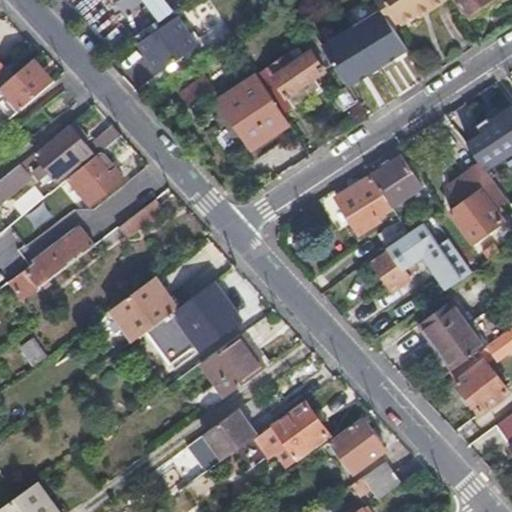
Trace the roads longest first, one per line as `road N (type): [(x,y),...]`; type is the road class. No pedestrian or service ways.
road 1 (residential): [(236,230),(492,510)]
road 2 (residential): [(511,46),(236,230)]
road 3 (residential): [(25,0),(236,230)]
